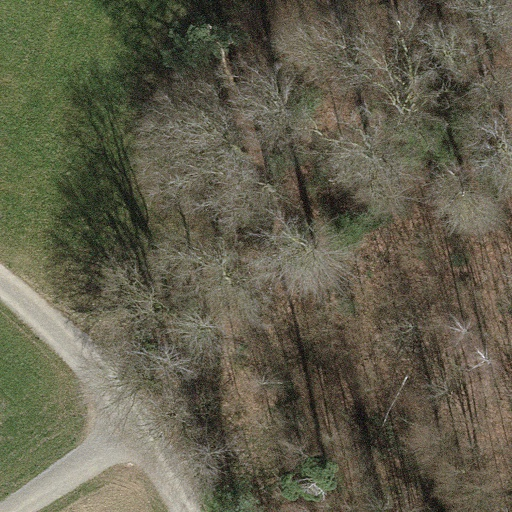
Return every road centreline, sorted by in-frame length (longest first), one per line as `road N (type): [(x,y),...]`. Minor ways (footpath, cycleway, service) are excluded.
road 1 (track): [(0,283),(99,372),(186,511)]
road 2 (track): [(13,511),(136,428)]
